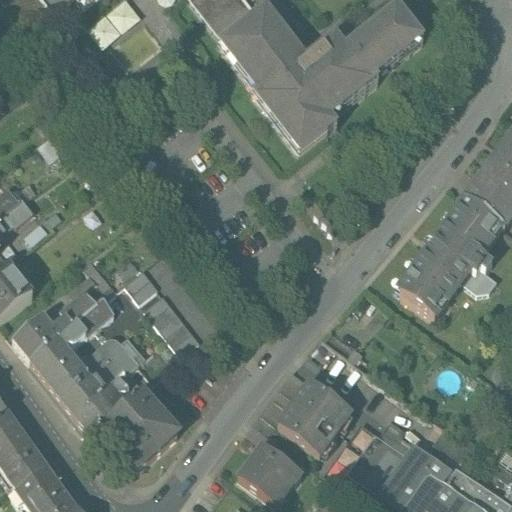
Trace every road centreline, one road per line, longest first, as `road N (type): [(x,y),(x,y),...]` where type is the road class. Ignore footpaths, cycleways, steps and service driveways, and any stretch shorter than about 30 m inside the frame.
road 1 (residential): [(510,25),(506,73),(163,511)]
road 2 (secondary): [(0,373),(100,511)]
